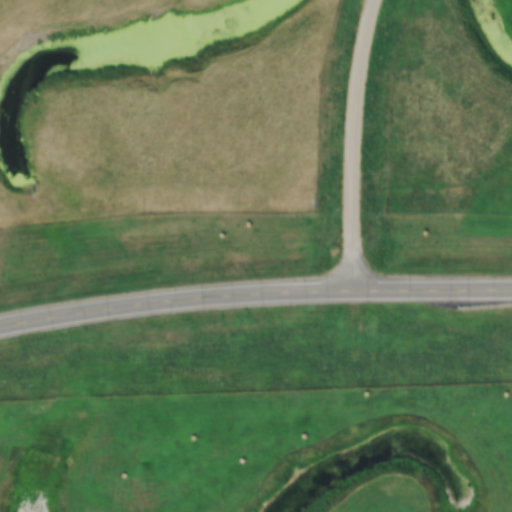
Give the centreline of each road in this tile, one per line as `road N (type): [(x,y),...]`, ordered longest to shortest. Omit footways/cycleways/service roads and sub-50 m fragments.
road 1 (primary): [(0,327),(246,297),(511,289)]
road 2 (residential): [(351,291),(357,95),(375,0)]
